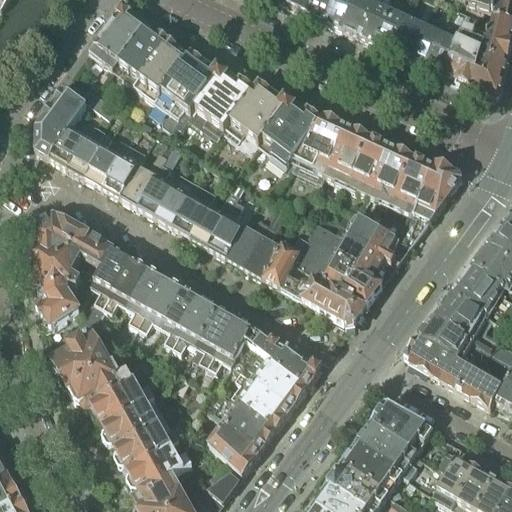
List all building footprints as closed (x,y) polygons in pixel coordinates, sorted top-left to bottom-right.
[(0,0),(0,19),(0,20),(6,8),(12,0),(0,0)] [(268,0),(267,5),(287,15),(293,0),(268,0)] [(293,0),(287,15),(307,24),(317,0),(293,0)] [(317,0),(307,24),(325,32),(338,0),(317,0)] [(338,0),(325,32),(341,39),(356,6),(350,3),(350,0),(338,0)] [(341,39),(357,47),(377,0),(366,0),(362,9),(356,6),(341,39)] [(390,21),(384,18),(391,0),(377,0),(357,47),(374,55),(390,21)] [(492,28),(492,30),(511,35),(511,11),(461,0),(458,0),(457,8),(478,12),(476,17),(494,23),(492,28)] [(511,0),(461,0),(511,11),(511,0)] [(374,55),(391,62),(412,16),(402,11),(395,9),(393,13),(390,21),(374,55)] [(391,62),(409,70),(424,37),(416,33),(422,21),(423,18),(413,14),(412,16),(391,62)] [(427,78),(444,86),(458,51),(451,49),(452,45),(453,45),(456,37),(462,40),(463,38),(469,23),(454,17),(447,33),(427,78)] [(112,79),(117,73),(146,35),(126,21),(120,22),(89,63),(110,78),(106,83),(108,85),(112,79)] [(409,70),(427,78),(447,33),(435,27),(432,35),(430,39),(424,37),(409,70)] [(511,35),(492,30),(487,43),(486,47),(511,53),(511,50),(511,35)] [(131,98),(133,96),(168,51),(157,43),(159,40),(159,37),(154,33),(151,34),(148,37),(146,35),(117,73),(127,81),(122,87),(131,94),(129,97),(131,98)] [(444,86),(456,91),(473,41),(463,38),(462,40),(458,51),(444,86)] [(469,97),(476,77),(481,61),(486,47),(487,43),(474,39),(473,41),(456,91),(455,94),(467,100),(469,97)] [(486,47),(481,61),(508,68),(511,53),(486,47)] [(133,96),(154,112),(188,66),(185,64),(187,61),(187,58),(182,54),(179,55),(176,58),(168,51),(133,96)] [(481,61),(476,77),(504,85),(508,68),(481,61)] [(188,66),(154,112),(170,124),(169,126),(163,127),(161,130),(162,135),(170,140),(175,139),(177,136),(179,138),(186,129),(222,82),(208,72),(203,73),(196,67),(192,65),(191,64),(190,64),(189,65),(188,66)] [(476,77),(469,97),(494,108),(500,106),(504,85),(476,77)] [(186,129),(215,150),(223,140),(253,99),(232,85),(226,85),(222,82),(186,129)] [(255,96),(253,99),(223,140),(251,162),(262,148),(289,112),(276,102),(270,103),(260,95),(259,94),(258,94),(257,95),(256,95),(255,96)] [(82,107),(98,119),(105,108),(89,97),(82,107)] [(34,159),(49,167),(71,137),(86,116),(70,105),(62,99),(35,135),(34,159)] [(100,126),(95,134),(99,137),(103,130),(105,131),(106,132),(109,128),(107,127),(117,116),(105,108),(98,119),(103,123),(100,127),(100,126)] [(267,167),(285,176),(320,129),(300,114),(294,115),(289,112),(262,148),(274,158),(267,167)] [(131,130),(138,134),(141,130),(134,125),(131,130)] [(285,176),(284,178),(289,182),(290,179),(291,179),(321,192),(324,186),(347,136),(331,129),(327,130),(327,129),(326,128),(325,128),(324,127),(323,127),(322,128),(321,128),(320,129),(285,176)] [(152,134),(142,129),(138,136),(148,141),(152,134)] [(49,167),(65,177),(95,134),(87,130),(79,141),(71,137),(49,167)] [(65,177),(84,187),(104,155),(95,150),(103,139),(99,137),(95,134),(65,177)] [(334,189),(346,195),(368,146),(365,144),(364,141),(358,138),(355,140),(347,136),(324,186),(334,190),(334,189)] [(356,200),(367,205),(390,156),(381,152),(381,149),(375,146),(372,148),(368,146),(346,195),(356,200)] [(84,187),(101,197),(128,153),(120,149),(113,160),(104,155),(84,187)] [(119,207),(137,217),(173,154),(167,151),(161,162),(159,160),(147,180),(138,175),(119,207)] [(101,197),(119,207),(138,175),(128,169),(135,157),(128,153),(101,197)] [(137,217),(154,227),(173,195),(163,189),(180,158),(173,154),(137,217)] [(378,209),(389,214),(412,165),(408,164),(407,160),(402,158),(398,159),(390,156),(367,205),(365,209),(367,210),(369,206),(377,210),(378,209)] [(399,220),(410,225),(433,175),(425,171),(424,168),(418,165),(415,167),(412,165),(389,214),(400,219),(399,220)] [(410,225),(397,251),(409,259),(429,231),(453,199),(461,188),(461,187),(459,183),(438,173),(433,175),(410,225)] [(154,227),(172,237),(203,185),(204,182),(196,177),(184,200),(173,195),(154,227)] [(172,237),(189,247),(209,215),(212,208),(215,202),(201,195),(206,187),(203,185),(172,237)] [(189,247),(207,257),(243,195),(235,191),(230,199),(218,220),(209,215),(189,247)] [(225,267),(243,236),(244,235),(234,229),(242,212),(241,211),(250,197),(244,193),(243,195),(207,257),(225,267)] [(323,212),(317,223),(323,226),(329,216),(323,212)] [(242,277),(261,288),(280,255),(270,249),(276,238),(287,218),(278,214),(268,232),(242,277)] [(347,234),(340,245),(396,277),(409,259),(397,251),(375,239),(374,238),(352,224),(339,217),(334,226),(347,234)] [(511,221),(511,222),(491,249),(511,261),(511,221)] [(81,267),(101,278),(112,259),(53,225),(31,238),(32,256),(62,256),(81,267)] [(225,267),(242,277),(268,232),(260,228),(253,242),(243,236),(225,267)] [(308,249),(305,253),(381,297),(396,277),(340,245),(332,241),(318,233),(308,249)] [(261,288),(279,298),(293,274),(305,253),(308,249),(299,244),(291,258),(281,252),(280,255),(261,288)] [(469,278),(511,302),(511,261),(491,249),(469,278)] [(305,253),(293,274),(301,278),(321,289),(367,316),(381,297),(305,253)] [(71,283),(81,267),(62,256),(32,256),(34,297),(69,296),(76,296),(81,289),(71,283)] [(101,321),(103,318),(131,269),(112,259),(101,278),(93,292),(102,297),(86,326),(95,331),(101,321)] [(121,306),(129,311),(147,279),(131,269),(103,318),(112,323),(121,306)] [(279,298),(301,311),(313,291),(298,283),(301,278),(293,274),(279,298)] [(448,307),(486,329),(511,343),(511,302),(469,278),(448,307)] [(128,332),(137,337),(165,289),(147,279),(129,311),(138,316),(128,332)] [(151,334),(159,339),(182,298),(165,289),(137,337),(146,343),(151,334)] [(313,291),(301,311),(344,335),(344,336),(345,336),(346,340),(355,338),(354,334),(354,333),(367,316),(321,289),(321,290),(330,294),(328,299),(313,291)] [(69,304),(69,296),(34,297),(35,310),(36,315),(35,316),(40,322),(37,324),(37,329),(42,336),(47,339),(56,334),(64,346),(86,332),(79,322),(80,322),(69,304)] [(163,352),(172,357),(199,308),(182,298),(159,339),(168,344),(163,352)] [(511,374),(511,360),(479,342),(486,329),(448,307),(433,328),(511,374)] [(186,354),(194,359),(217,318),(199,308),(172,357),(181,362),(186,354)] [(204,382),(207,377),(234,328),(217,318),(194,359),(203,364),(198,372),(191,384),(201,389),(204,382)] [(101,321),(95,331),(100,334),(106,323),(101,321)] [(222,370),(231,375),(238,363),(245,352),(252,338),(234,328),(207,377),(216,382),(222,370)] [(511,374),(433,328),(418,348),(502,397),(511,378),(511,374)] [(252,338),(245,352),(268,369),(278,353),(278,352),(273,349),(272,350),(252,338)] [(140,357),(112,341),(109,346),(127,356),(118,361),(121,367),(140,357)] [(63,397),(65,398),(107,374),(90,342),(67,355),(69,359),(55,366),(53,372),(58,382),(57,386),(63,397)] [(490,418),(494,411),(502,397),(418,348),(407,363),(408,371),(409,371),(490,418)] [(268,369),(306,398),(322,378),(308,370),(308,369),(306,368),(306,369),(278,353),(268,369)] [(231,375),(241,382),(291,419),(297,412),(296,411),(306,398),(268,369),(259,382),(256,380),(257,378),(238,363),(231,375)] [(83,419),(86,418),(85,417),(132,391),(126,381),(120,385),(113,371),(107,374),(65,398),(68,400),(74,410),(79,412),(83,419)] [(494,411),(511,421),(511,378),(502,397),(494,411)] [(204,382),(201,389),(199,391),(205,394),(206,395),(206,394),(210,386),(204,382)] [(246,399),(237,411),(275,440),(284,428),(285,428),(291,419),(241,382),(235,390),(246,399)] [(103,436),(152,409),(154,408),(149,398),(141,402),(134,389),(132,391),(85,417),(86,418),(92,429),(97,431),(99,430),(103,436)] [(205,421),(219,431),(260,461),(266,454),(265,453),(275,440),(237,411),(218,397),(217,400),(216,400),(205,421)] [(204,423),(205,421),(216,400),(199,410),(193,414),(200,427),(205,425),(204,423)] [(112,451),(115,458),(158,434),(153,425),(158,422),(152,409),(103,436),(103,437),(101,438),(100,443),(105,451),(110,452),(112,451)] [(368,428),(369,433),(417,463),(433,440),(385,413),(379,421),(372,421),(368,428)] [(124,473),(128,480),(171,456),(176,454),(164,430),(158,434),(115,458),(116,459),(114,460),(113,465),(117,473),(122,473),(124,473)] [(260,461),(219,431),(216,435),(220,438),(211,457),(223,469),(242,486),(243,485),(242,484),(253,470),(254,470),(260,461)] [(353,448),(355,454),(402,483),(402,484),(409,488),(417,477),(410,472),(417,463),(369,433),(370,435),(365,441),(358,441),(353,448)] [(339,468),(340,474),(388,504),(402,484),(402,483),(355,454),(355,455),(350,462),(343,462),(339,468)] [(136,495),(141,503),(173,485),(191,475),(185,464),(178,469),(171,456),(128,480),(128,481),(126,482),(125,487),(130,495),(134,496),(136,495)] [(208,461),(205,456),(197,461),(202,469),(211,464),(208,461)] [(437,476),(447,482),(456,467),(447,461),(446,462),(445,462),(437,476)] [(431,508),(437,511),(455,511),(475,477),(469,473),(468,474),(456,467),(447,482),(431,508)] [(0,491),(8,487),(4,479),(6,476),(2,469),(0,468),(0,491)] [(324,488),(326,494),(353,511),(382,511),(388,504),(340,474),(341,475),(336,482),(329,483),(324,488)] [(207,486),(214,495),(220,490),(230,484),(223,476),(207,486)] [(455,511),(480,511),(494,488),(482,481),(475,477),(455,511)] [(197,507),(203,511),(223,511),(238,492),(230,484),(220,490),(214,495),(197,507)] [(185,511),(178,499),(180,498),(173,485),(141,503),(134,506),(136,511),(185,511)] [(0,511),(12,511),(20,508),(18,506),(20,502),(16,495),(13,495),(8,487),(0,491),(0,511)] [(480,511),(504,511),(511,499),(511,497),(506,494),(505,495),(494,488),(480,511)] [(311,511),(353,511),(326,494),(327,495),(322,502),(314,503),(310,508),(311,511)]
